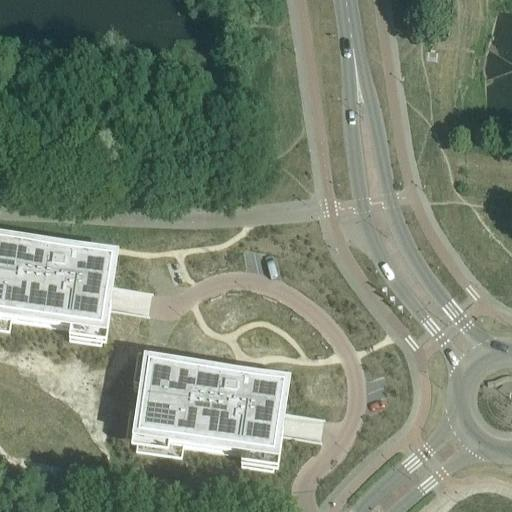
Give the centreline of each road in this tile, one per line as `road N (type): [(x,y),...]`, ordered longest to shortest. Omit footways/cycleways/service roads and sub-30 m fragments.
road 1 (tertiary): [(342,0),(361,205),(373,245),(462,371)]
road 2 (residential): [(152,307),(247,279),(295,299),(329,329),(356,390),(344,433),(304,484),(308,511)]
road 3 (tertiary): [(494,347),(462,323),(402,238),(344,0)]
road 4 (unclassified): [(457,419),(363,507)]
